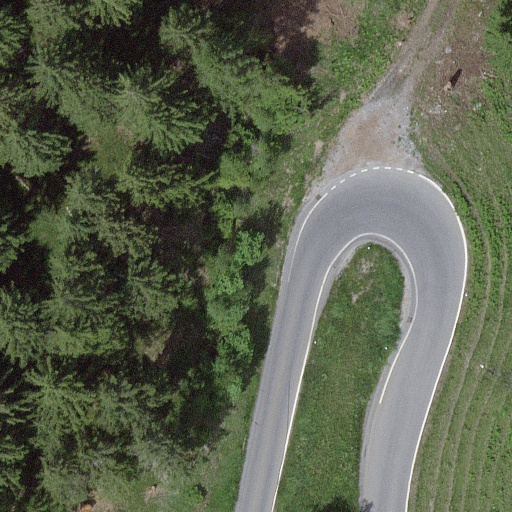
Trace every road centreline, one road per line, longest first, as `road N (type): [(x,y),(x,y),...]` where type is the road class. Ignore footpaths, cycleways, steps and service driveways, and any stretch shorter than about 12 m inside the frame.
road 1 (unclassified): [(381,511),(383,466),(432,314),(435,275),(423,233),(389,210),(370,208),(343,213),(307,255),(252,511)]
road 2 (track): [(370,208),(444,0)]
